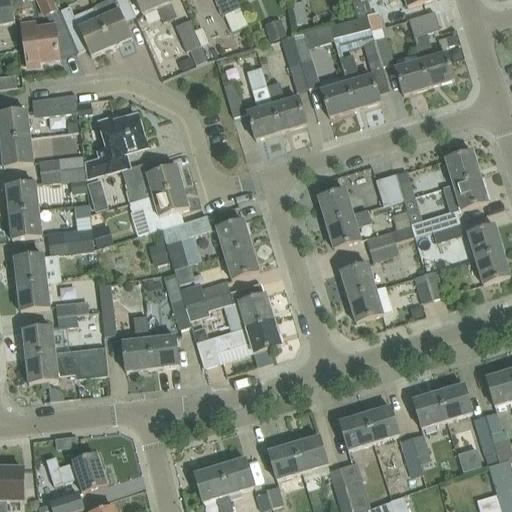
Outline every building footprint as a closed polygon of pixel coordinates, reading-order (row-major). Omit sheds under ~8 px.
[(0,0),(0,10),(11,9),(9,0),(0,0)] [(52,0),(35,0),(44,19),(58,13),(52,0)] [(135,0),(143,18),(157,12),(164,27),(177,21),(168,0),(135,0)] [(214,0),(223,18),(225,17),(240,11),(235,0),(214,0)] [(359,0),(360,3),(364,2),(368,1),(371,0),(404,0),(407,11),(435,2),(433,0),(359,0)] [(380,19),(379,14),(372,16),(368,1),(364,2),(360,3),(359,4),(354,5),(358,20),(366,18),(370,31),(371,34),(371,33),(386,29),(382,18),(380,19)] [(302,4),(291,7),(296,28),(307,26),(302,4)] [(101,7),(93,10),(112,51),(132,42),(120,15),(107,20),(101,7)] [(59,13),(70,39),(77,57),(88,52),(92,60),(112,51),(93,10),(75,19),(70,8),(59,13)] [(0,26),(14,24),(14,21),(11,9),(0,10),(0,26)] [(409,24),(412,34),(414,41),(440,33),(435,15),(434,16),(409,24)] [(358,20),(330,28),(330,30),(334,41),(370,31),(366,18),(358,20)] [(187,54),(189,53),(191,59),(178,65),(181,73),(206,62),(200,48),(202,48),(191,22),(176,29),(187,54)] [(286,40),(281,22),(264,27),(270,45),(286,40)] [(36,26),(22,28),(28,67),(60,63),(56,31),(36,33),(36,26)] [(386,29),(371,33),(375,45),(375,47),(383,70),(394,66),(383,30),(386,29)] [(304,35),(292,39),(308,92),(319,89),(304,35)] [(456,37),(446,40),(449,50),(459,47),(456,37)] [(297,95),(308,92),(292,39),(281,42),(297,95)] [(375,45),(363,48),(371,73),(382,70),(383,70),(375,47),(375,45)] [(454,51),(450,59),(452,64),(463,61),(459,50),(454,51)] [(421,64),(429,91),(455,84),(447,56),(421,64)] [(348,86),(347,86),(355,114),(381,106),(373,79),(361,82),(353,57),(340,61),(348,86)] [(421,64),(396,72),(404,99),(429,91),(421,64)] [(0,92),(17,91),(17,90),(16,79),(0,81),(0,92)] [(281,136),(307,128),(299,101),(286,105),(280,85),(267,89),(281,136)] [(347,86),(322,94),(330,121),(355,114),(347,86)] [(244,118),(235,87),(224,90),(234,121),(244,118)] [(281,136),(267,89),(252,93),(258,113),(248,116),(256,143),(281,136)] [(77,115),(76,106),(75,98),(33,104),(35,120),(77,115)] [(87,105),(76,106),(77,115),(78,121),(89,120),(87,105)] [(28,115),(0,117),(0,135),(1,145),(31,141),(28,115)] [(88,183),(122,174),(130,171),(126,157),(147,151),(138,119),(119,124),(118,121),(100,126),(108,154),(101,156),(103,163),(87,168),(88,183)] [(49,132),(49,148),(63,148),(64,133),(49,132)] [(4,171),(34,168),(31,141),(1,145),(4,171)] [(446,163),(453,187),(453,188),(480,180),(473,155),(446,163)] [(83,160),(58,163),(39,166),(41,177),(84,172),(83,160)] [(156,164),(130,171),(122,174),(127,192),(126,192),(130,206),(183,191),(177,170),(159,175),(156,164)] [(42,188),(71,184),(86,183),(84,172),(41,177),(42,188)] [(415,200),(407,175),(396,178),(403,203),(415,200)] [(403,203),(396,178),(376,184),(384,209),(393,206),(403,203)] [(453,188),(453,187),(443,190),(451,216),(429,223),(411,228),(415,240),(433,234),(459,227),(455,216),(488,206),(485,193),(488,192),(485,181),(481,182),(480,180),(453,188)] [(86,183),(71,184),(72,196),(87,195),(86,183)] [(9,216),(39,213),(36,187),(6,190),(9,216)] [(189,212),(183,191),(130,206),(132,214),(144,211),(151,236),(162,233),(175,229),(171,218),(189,212)] [(319,201),(326,227),(354,218),(347,193),(319,201)] [(105,199),(92,203),(96,216),(109,212),(105,199)] [(39,213),(9,216),(13,243),(42,240),(39,213)] [(361,244),(357,231),(372,227),(368,214),(354,218),(326,227),(334,252),(361,244)] [(207,219),(175,229),(162,233),(174,273),(189,269),(202,265),(194,239),(212,234),(207,219)] [(217,232),(225,258),(252,250),(244,224),(217,232)] [(459,227),(433,234),(437,246),(462,238),(459,227)] [(108,228),(92,232),(93,239),(97,251),(113,246),(108,228)] [(396,246),(396,245),(415,240),(411,228),(392,234),(393,235),(367,242),(370,254),(396,246)] [(468,237),(476,262),(503,254),(495,229),(468,237)] [(92,232),(47,237),(48,247),(93,242),(93,239),(92,232)] [(15,262),(18,289),(47,285),(47,284),(61,282),(59,258),(95,254),(93,242),(48,247),(50,258),(15,262)] [(164,246),(149,250),(155,270),(169,266),(164,246)] [(396,246),(370,254),(373,265),(399,258),(396,246)] [(259,275),(252,250),(225,258),(232,283),(259,275)] [(503,254),(476,262),(483,288),(511,280),(503,254)] [(341,275),(349,300),(376,292),(368,267),(341,275)] [(174,273),(175,275),(185,310),(231,296),(227,285),(202,292),(200,286),(194,288),(180,292),(179,287),(193,283),(189,269),(174,273)] [(83,274),(84,288),(106,286),(106,273),(83,274)] [(445,300),(439,281),(437,274),(426,277),(434,303),(445,300)] [(164,279),(174,313),(185,310),(175,275),(164,279)] [(434,303),(426,277),(415,281),(422,307),(434,303)] [(47,285),(18,289),(21,315),(51,312),(47,285)] [(110,287),(98,288),(105,342),(117,341),(110,287)] [(190,326),(210,319),(209,315),(224,311),(232,336),(274,324),(266,298),(264,298),(261,287),(231,296),(185,310),(190,326)] [(349,300),(356,326),(384,318),(376,292),(349,300)] [(57,321),(76,318),(89,317),(87,306),(56,309),(57,321)] [(420,308),(409,311),(412,323),(423,319),(420,308)] [(190,326),(185,310),(174,313),(181,333),(192,330),(190,326)] [(76,318),(57,321),(59,332),(78,330),(76,318)] [(153,373),(150,343),(148,319),(134,321),(136,345),(123,346),(127,376),(153,373)] [(282,349),(274,324),(232,336),(224,338),(209,343),(197,347),(204,372),(219,368),(216,357),(228,353),(251,347),(254,356),(254,357),(268,353),(282,349)] [(205,330),(193,333),(197,347),(209,343),(205,330)] [(52,331),(23,334),(26,360),(55,357),(52,331)] [(180,370),(177,350),(176,340),(150,343),(153,373),(180,370)] [(65,376),(67,379),(77,377),(78,382),(109,378),(106,351),(55,357),(26,360),(29,387),(58,384),(57,370),(64,370),(65,376)] [(268,353),(254,357),(256,361),(257,367),(259,372),(272,368),(271,363),(270,358),(268,353)] [(487,382),(495,410),(511,404),(511,374),(487,382)] [(464,388),(439,396),(447,425),(473,417),(464,388)] [(55,390),(48,391),(50,405),(63,403),(62,395),(55,390)] [(439,396),(413,404),(422,432),(447,425),(439,396)] [(365,418),(374,447),(400,439),(391,410),(365,418)] [(486,420),(492,438),(503,434),(497,416),(486,420)] [(340,426),(346,445),(349,454),(374,447),(365,418),(340,426)] [(499,464),(492,438),(486,420),(475,423),(480,441),(486,459),(488,467),(499,464)] [(412,441),(418,460),(429,457),(423,438),(412,441)] [(77,451),(76,440),(56,443),(57,453),(77,451)] [(320,440),(294,448),(302,477),(303,477),(310,475),(329,470),(326,459),(320,440)] [(412,441),(401,444),(407,463),(412,481),(424,478),(418,460),(412,441)] [(278,485),(302,477),(294,448),(269,455),(278,485)] [(60,470),(56,461),(46,464),(54,489),(78,481),(83,496),(107,489),(102,473),(106,472),(102,461),(99,462),(98,458),(60,470)] [(491,469),(488,470),(496,498),(500,511),(511,511),(511,470),(510,465),(511,464),(511,458),(509,460),(510,464),(491,469)] [(479,461),(461,467),(464,475),(481,470),(479,461)] [(255,491),(246,462),(220,470),(228,499),(255,491)] [(358,467),(344,471),(356,511),(363,511),(371,510),(358,467)] [(220,470),(195,478),(204,506),(217,502),(219,511),(232,511),(228,499),(220,470)] [(0,511),(6,511),(7,504),(24,504),(24,472),(0,471),(0,511)] [(356,511),(344,471),(330,475),(341,511),(356,511)] [(268,494),(273,511),(284,508),(278,491),(268,494)] [(268,494),(256,497),(260,511),(270,511),(273,511),(268,494)] [(84,511),(79,496),(50,505),(50,506),(39,509),(39,511),(84,511)] [(500,511),(496,498),(477,503),(479,511),(500,511)] [(407,511),(404,501),(391,506),(392,511),(407,511)]
